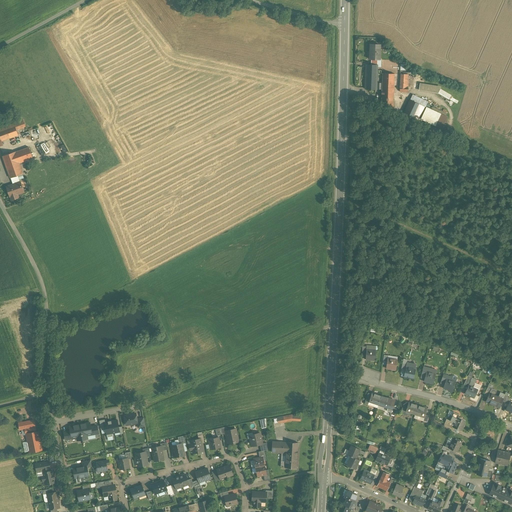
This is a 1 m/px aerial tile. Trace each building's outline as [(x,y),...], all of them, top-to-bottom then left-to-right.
[(379,45),(371,44),(371,47),(370,47),(370,52),(371,52),(370,59),(369,59),(371,59),(377,60),(380,60),(380,59),(380,47),(379,47),(379,45)] [(377,65),(371,65),(366,65),(365,89),(376,89),(377,66),(377,65)] [(394,74),(382,73),(381,103),(393,108),(394,74)] [(419,83),(418,91),(437,94),(448,100),(451,96),(440,89),(440,87),(419,83)] [(412,95),(410,100),(425,107),(428,102),(412,95)] [(425,107),(410,100),(404,113),(419,120),(425,107)] [(421,119),(435,126),(441,114),(426,107),(421,119)] [(441,114),(435,126),(442,129),(447,117),(441,114)] [(23,119),(14,123),(16,130),(25,127),(23,119)] [(14,123),(0,127),(0,146),(3,145),(2,141),(18,135),(16,130),(14,123)] [(35,129),(24,133),(25,136),(30,135),(31,137),(37,135),(35,129)] [(29,147),(15,152),(20,164),(23,164),(25,164),(24,162),(33,159),(29,147)] [(15,152),(3,156),(10,178),(11,178),(18,176),(23,174),(20,164),(15,152)] [(18,176),(11,178),(13,185),(20,182),(18,176)] [(13,185),(7,187),(11,200),(19,198),(17,195),(24,192),(20,182),(13,185)] [(376,350),(366,350),(366,353),(365,360),(371,360),(371,359),(375,359),(375,360),(376,350)] [(397,360),(388,358),(387,362),(386,369),(391,369),(392,368),(395,368),(395,370),(397,360)] [(415,369),(406,367),(405,370),(404,377),(409,378),(409,377),(413,377),(413,379),(415,369)] [(435,370),(431,369),(431,370),(427,369),(426,375),(424,381),(429,383),(429,381),(433,382),(433,384),(436,374),(435,374),(434,374),(435,370)] [(472,378),(468,376),(463,386),(467,388),(468,385),(472,378)] [(451,380),(447,379),(446,382),(443,388),(444,388),(448,390),(448,391),(451,392),(452,391),(455,382),(451,380)] [(473,387),(468,385),(467,388),(464,394),(474,398),(478,389),(473,387)] [(381,396),(372,393),(370,399),(369,402),(378,405),(381,396)] [(494,395),(490,393),(488,396),(486,402),(495,406),(499,397),(494,395)] [(390,399),(381,396),(378,405),(387,408),(388,405),(390,399)] [(418,406),(409,402),(406,409),(406,411),(415,414),(418,406)] [(427,408),(418,406),(415,414),(424,417),(425,415),(427,408)] [(459,414),(453,412),(452,416),(451,416),(449,419),(450,420),(450,421),(446,419),(444,423),(443,427),(447,429),(449,426),(455,428),(461,431),(465,421),(466,421),(458,418),(459,414)] [(132,414),(129,414),(129,415),(124,416),(126,425),(129,424),(130,425),(133,425),(134,424),(137,423),(137,421),(136,413),(132,414)] [(34,420),(19,423),(20,430),(25,429),(26,434),(36,432),(34,420)] [(105,422),(104,423),(105,426),(105,429),(107,437),(113,436),(112,433),(119,432),(120,432),(119,427),(117,420),(111,421),(108,421),(108,422),(105,422)] [(70,431),(72,439),(77,438),(77,440),(87,438),(87,436),(92,435),(90,427),(90,423),(69,426),(70,431)] [(227,431),(225,431),(226,434),(228,443),(233,442),(233,443),(235,442),(234,441),(237,441),(238,442),(235,429),(227,431)] [(36,432),(26,434),(27,442),(23,443),(25,452),(29,451),(30,452),(42,450),(38,431),(36,432)] [(72,439),(70,431),(64,432),(65,440),(72,439)] [(260,433),(252,435),(253,438),(250,439),(251,446),(262,444),(260,433)] [(219,437),(208,440),(210,450),(221,447),(219,437)] [(462,442),(453,438),(453,439),(449,448),(448,448),(451,449),(457,452),(461,442),(462,443),(462,442)] [(199,444),(201,444),(200,439),(198,439),(191,441),(191,445),(189,445),(190,450),(192,450),(193,453),(198,452),(201,451),(201,452),(203,451),(202,451),(201,447),(200,447),(199,444)] [(287,443),(273,442),(272,452),(282,453),(283,453),(283,456),(286,456),(287,443)] [(298,443),(287,442),(287,443),(286,456),(285,467),(296,468),(298,443)] [(175,445),(172,446),(174,458),(184,455),(182,444),(179,444),(175,445)] [(161,446),(152,448),(154,462),(164,460),(162,451),(161,446)] [(360,450),(351,446),(347,455),(351,457),(356,459),(358,454),(359,450),(360,450)] [(510,453),(498,450),(495,463),(507,466),(510,453)] [(143,452),(136,454),(137,461),(137,463),(138,466),(147,464),(146,457),(147,457),(145,452),(143,452)] [(390,458),(379,453),(375,460),(380,462),(380,463),(383,464),(384,464),(387,465),(390,458)] [(448,455),(442,453),(441,456),(453,461),(454,458),(448,455)] [(107,461),(96,463),(97,469),(99,469),(100,472),(107,470),(106,465),(113,463),(112,456),(106,457),(107,461)] [(453,461),(441,456),(438,462),(446,465),(445,469),(444,469),(447,471),(449,472),(453,473),(452,473),(457,463),(457,464),(457,463),(453,461)] [(260,458),(254,459),(256,468),(264,466),(263,457),(260,458)] [(356,459),(351,457),(349,460),(347,466),(354,469),(355,469),(356,468),(359,460),(356,459)] [(126,458),(118,460),(120,470),(130,468),(128,460),(127,458),(126,458)] [(490,461),(480,459),(477,474),(486,477),(486,476),(491,477),(492,471),(488,470),(490,461)] [(49,462),(36,465),(36,467),(36,469),(37,471),(42,470),(51,468),(49,462)] [(446,465),(438,462),(435,469),(439,471),(441,468),(444,469),(445,469),(446,465)] [(229,465),(226,466),(224,467),(217,470),(220,480),(221,479),(220,479),(220,477),(226,475),(227,477),(233,475),(232,472),(231,469),(229,465)] [(83,467),(73,469),(75,479),(89,476),(87,467),(87,466),(83,467)] [(264,466),(256,468),(257,477),(263,475),(266,475),(266,474),(264,466)] [(51,468),(42,470),(44,477),(42,477),(43,481),(45,481),(45,485),(55,483),(54,479),(55,479),(54,474),(53,475),(52,470),(51,471),(51,468)] [(207,469),(195,473),(198,480),(199,482),(211,478),(207,469)] [(217,470),(212,472),(215,481),(220,480),(217,470)] [(370,473),(364,471),(360,479),(370,484),(374,475),(374,474),(370,473)] [(445,474),(439,471),(438,475),(446,479),(449,472),(447,471),(445,474)] [(389,475),(383,472),(380,478),(377,486),(387,491),(387,490),(390,483),(389,482),(386,481),(389,475)] [(185,474),(179,477),(183,487),(189,484),(188,480),(185,474)] [(179,477),(173,479),(175,485),(176,489),(183,487),(179,477)] [(163,480),(152,484),(155,494),(167,490),(163,480)] [(198,480),(192,482),(194,486),(195,490),(201,488),(199,482),(198,480)] [(494,485),(493,485),(489,494),(511,504),(511,500),(511,491),(508,489),(508,491),(500,488),(501,486),(495,483),(494,485)] [(406,488),(396,484),(392,493),(402,497),(406,488)] [(430,484),(426,494),(429,496),(432,490),(433,490),(434,486),(430,484)] [(115,485),(107,487),(107,486),(103,487),(104,497),(111,495),(112,499),(117,498),(116,494),(115,485)] [(141,486),(137,488),(137,487),(131,490),(134,499),(139,497),(140,497),(140,496),(144,494),(145,495),(142,486),(141,486)] [(423,490),(414,486),(408,500),(413,502),(416,495),(420,497),(423,490)] [(83,490),(77,491),(79,501),(90,499),(88,490),(88,489),(83,490)] [(357,495),(348,491),(347,491),(345,498),(347,499),(354,502),(357,495)] [(48,494),(47,494),(49,502),(58,500),(56,492),(54,492),(48,494)] [(265,493),(253,492),(252,502),(253,502),(253,507),(260,507),(259,507),(259,502),(264,502),(264,497),(266,497),(266,493),(265,493)] [(235,494),(229,496),(224,497),(227,505),(230,504),(231,505),(238,504),(235,494)] [(467,494),(463,503),(464,504),(469,506),(473,497),(467,494)] [(420,497),(416,495),(413,502),(422,506),(425,499),(420,497)] [(354,502),(347,499),(344,505),(346,506),(353,509),(356,503),(354,502)] [(58,500),(49,502),(50,510),(57,508),(59,508),(58,500)] [(203,511),(210,511),(207,500),(199,503),(200,510),(200,511),(203,511)] [(376,504),(370,501),(365,511),(368,511),(371,511),(372,511),(379,511),(382,507),(378,505),(376,505),(376,504)] [(437,504),(431,501),(427,509),(428,509),(431,511),(432,511),(434,511),(438,511),(442,506),(441,506),(437,504)]
